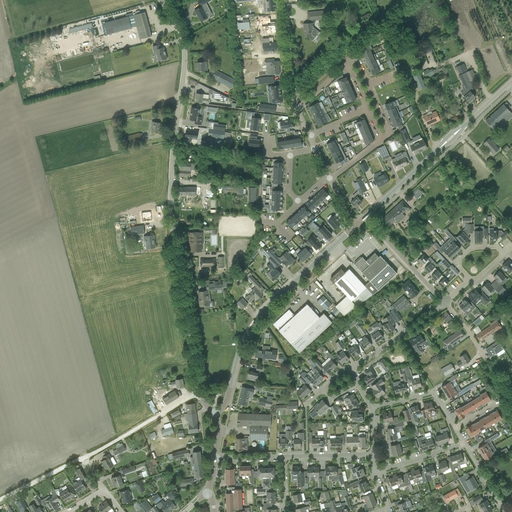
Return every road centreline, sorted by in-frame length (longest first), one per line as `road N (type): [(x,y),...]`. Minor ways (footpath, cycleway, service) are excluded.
road 1 (unclassified): [(197,391),(172,225),(186,54),(158,0)]
road 2 (tertiary): [(215,414),(228,401),(247,331),(353,226)]
road 3 (unclassified): [(83,459),(197,391)]
